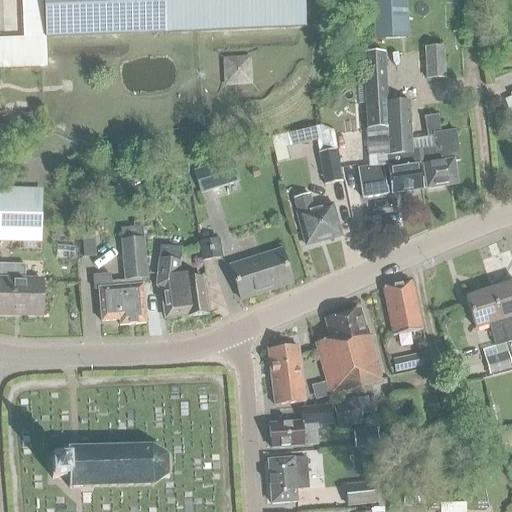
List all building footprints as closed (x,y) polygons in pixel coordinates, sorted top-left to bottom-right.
[(22,0),(24,39),(44,38),(42,0),(22,0)] [(44,38),(45,38),(304,29),(302,0),(42,0),(44,38)] [(405,0),(370,0),(372,26),(407,24),(405,0)] [(24,39),(0,39),(0,70),(46,68),(45,38),(44,38),(24,39)] [(426,50),(428,80),(444,79),(442,49),(426,50)] [(388,130),(387,104),(384,54),(363,55),(367,131),(388,130)] [(222,86),(251,85),(250,57),(221,58),(222,86)] [(339,97),(329,106),(337,116),(348,106),(339,97)] [(387,104),(388,130),(389,156),(411,155),(410,153),(416,152),(422,190),(426,189),(455,185),(452,164),(459,163),(455,131),(440,134),(437,116),(423,118),(426,139),(410,141),(408,103),(387,104)] [(27,114),(28,128),(36,127),(35,113),(27,114)] [(340,181),(334,150),(317,154),(323,184),(340,181)] [(382,166),(382,167),(358,171),(362,199),(386,195),(385,188),(391,188),(392,194),(422,190),(416,152),(410,153),(411,155),(389,156),(386,156),(388,165),(382,166)] [(192,172),(200,195),(239,183),(231,159),(192,172)] [(41,193),(0,192),(0,199),(0,241),(40,243),(41,193)] [(332,205),(312,211),(308,198),(295,202),(297,209),(295,209),(297,215),(296,215),(305,246),(319,243),(319,242),(338,237),(335,224),(338,224),(332,205)] [(93,292),(97,291),(100,323),(118,322),(119,327),(144,325),(141,281),(147,280),(143,229),(120,231),(124,283),(110,284),(110,276),(92,278),(93,292)] [(95,252),(94,238),(82,239),(83,253),(95,252)] [(203,261),(219,258),(217,242),(201,244),(203,261)] [(163,297),(164,319),(187,316),(187,318),(205,316),(199,278),(185,280),(184,277),(178,278),(180,255),(184,256),(184,251),(159,248),(155,288),(163,297)] [(228,268),(239,301),(290,285),(279,252),(228,268)] [(0,316),(41,317),(41,283),(24,283),(24,265),(0,264),(0,316)] [(421,329),(409,281),(383,290),(394,336),(421,329)] [(511,283),(490,291),(507,343),(511,341),(511,318),(511,283)] [(507,343),(490,291),(465,299),(475,330),(488,326),(495,347),(507,343)] [(330,341),(313,345),(328,396),(381,382),(365,327),(362,328),(358,312),(351,314),(324,321),(330,341)] [(272,350),(266,351),(273,407),(303,403),(296,347),(272,350)] [(507,353),(484,360),(489,376),(511,370),(507,353)] [(392,361),(394,374),(427,367),(424,354),(392,361)] [(352,400),(331,404),(337,429),(351,426),(362,423),(360,415),(369,413),(366,400),(366,397),(357,399),(357,398),(352,400)] [(375,398),(366,400),(369,413),(377,412),(375,398)] [(301,423),(269,425),(270,449),(317,446),(315,427),(330,425),(329,407),(300,410),(301,423)] [(365,431),(364,432),(365,446),(367,446),(377,445),(376,430),(365,431)] [(417,462),(442,460),(439,438),(388,444),(390,462),(416,459),(417,462)] [(151,447),(66,450),(66,461),(50,461),(51,479),(67,479),(67,489),(152,486),(166,477),(165,456),(151,447)] [(305,458),(300,458),(266,461),(270,504),(295,502),(295,491),(308,490),(305,458)] [(423,480),(412,481),(413,493),(424,492),(423,480)] [(344,486),(345,508),(377,505),(377,507),(386,507),(384,483),(344,486)] [(403,495),(403,505),(416,506),(417,496),(403,495)]
